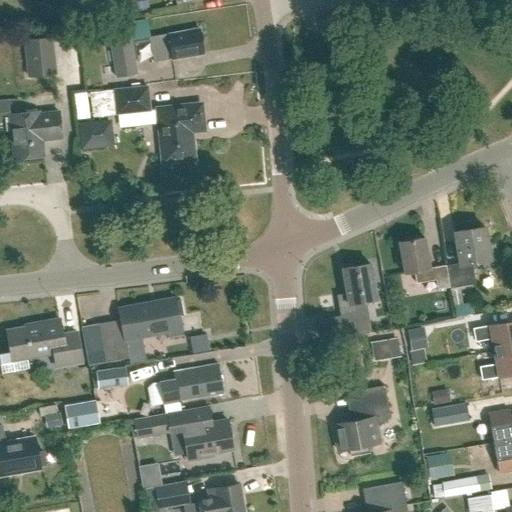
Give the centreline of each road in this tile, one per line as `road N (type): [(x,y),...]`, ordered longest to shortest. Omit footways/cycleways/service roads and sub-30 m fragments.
road 1 (residential): [(298,511),(283,247)]
road 2 (residential): [(283,247),(260,0)]
road 3 (unclassified): [(283,247),(501,153)]
road 4 (unclassified): [(70,276),(283,247)]
road 5 (residential): [(0,197),(51,200),(70,276)]
